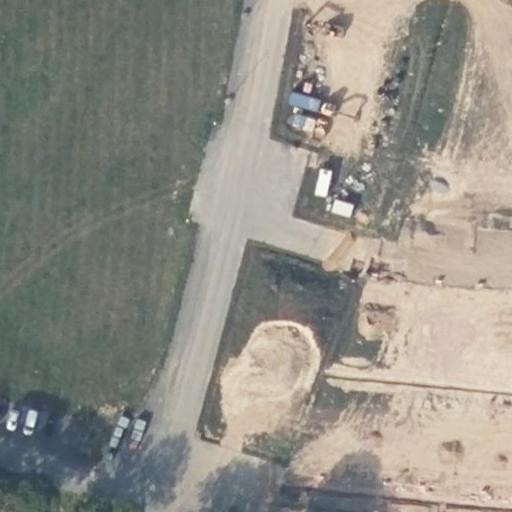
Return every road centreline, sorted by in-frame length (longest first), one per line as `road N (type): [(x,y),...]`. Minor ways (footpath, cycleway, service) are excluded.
road 1 (residential): [(511,511),(154,479)]
road 2 (residential): [(222,217),(371,260),(511,265)]
road 3 (residential): [(222,217),(154,479)]
road 4 (residential): [(279,0),(222,217)]
road 5 (residential): [(0,455),(149,500)]
